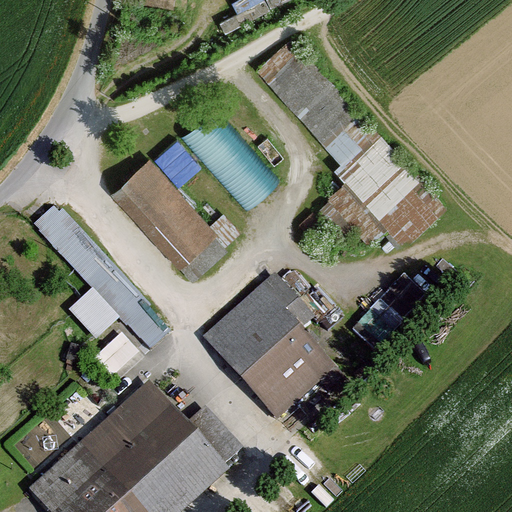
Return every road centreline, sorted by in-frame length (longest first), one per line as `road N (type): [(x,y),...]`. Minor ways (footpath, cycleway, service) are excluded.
road 1 (track): [(511,247),(480,235),(383,266),(326,269),(272,241),(193,313),(47,142)]
road 2 (track): [(75,98),(120,114),(339,0)]
road 3 (unclassified): [(104,0),(69,110),(0,196)]
